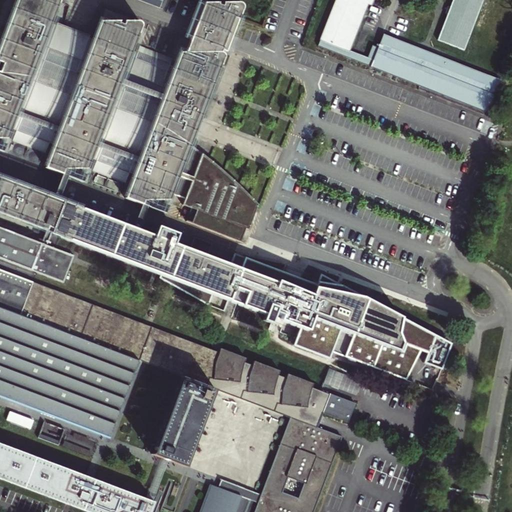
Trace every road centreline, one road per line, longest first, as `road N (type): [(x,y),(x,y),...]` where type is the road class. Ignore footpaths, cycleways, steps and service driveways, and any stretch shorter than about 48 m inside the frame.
road 1 (unclassified): [(453,264),(447,256),(487,144),(315,80),(256,234),(437,302)]
road 2 (unclassified): [(478,511),(508,303)]
road 3 (unclassified): [(471,320),(476,343),(447,511)]
